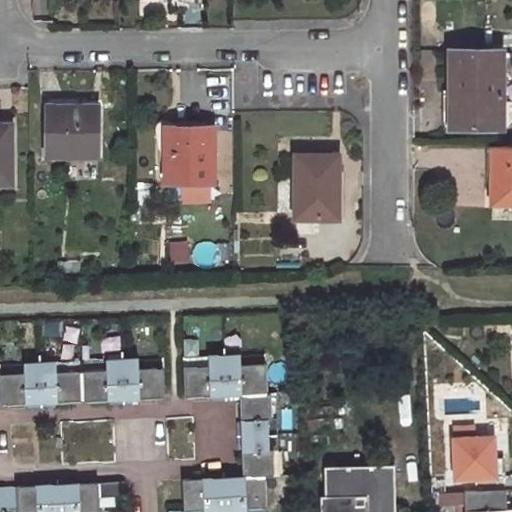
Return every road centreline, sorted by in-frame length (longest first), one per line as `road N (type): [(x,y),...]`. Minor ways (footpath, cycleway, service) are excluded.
road 1 (residential): [(388,40),(0,44)]
road 2 (residential): [(146,469),(220,465),(217,407),(0,415)]
road 3 (residential): [(388,40),(390,232)]
road 4 (residential): [(0,473),(146,469)]
